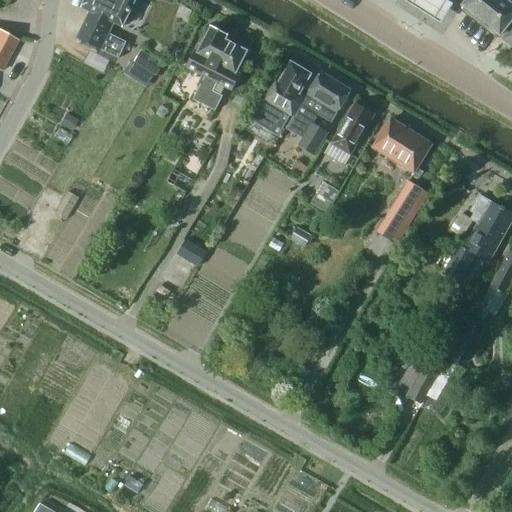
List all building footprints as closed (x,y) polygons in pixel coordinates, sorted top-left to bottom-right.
[(111,22),(123,27),(135,0),(84,0),(81,7),(90,12),(78,39),(119,58),(126,43),(106,33),(111,22)] [(453,0),(452,0),(410,0),(441,19),(453,0)] [(511,0),(466,0),(461,6),(464,8),(461,12),(494,39),(498,35),(500,36),(511,21),(511,0)] [(234,72),(245,52),(224,41),(227,35),(210,27),(196,54),(194,53),(187,67),(205,77),(193,100),(196,101),(191,111),(208,120),(213,110),(214,111),(222,96),(213,91),(217,83),(232,91),(240,75),(234,72)] [(511,27),(503,39),(511,45),(511,27)] [(0,71),(0,72),(17,41),(0,32),(0,71)] [(134,61),(156,74),(164,60),(142,47),(134,61)] [(287,110),(291,113),(302,96),(298,94),(311,74),(290,62),(278,81),(275,79),(250,120),(273,133),(287,110)] [(330,123),(336,113),(350,91),(320,73),(287,128),(302,137),(297,145),(315,156),(329,132),(313,123),(318,115),(330,123)] [(150,118),(162,97),(149,89),(136,110),(150,118)] [(331,143),(350,155),(374,114),(356,103),(331,143)] [(71,131),(78,120),(66,114),(60,125),(71,131)] [(413,173),(431,145),(390,119),(372,148),(397,163),(397,168),(405,173),(409,171),(413,173)] [(254,181),(273,147),(262,141),(253,159),(242,153),(233,169),(254,181)] [(339,191),(324,182),(311,204),(326,213),(339,191)] [(409,182),(377,232),(397,245),(429,194),(409,182)] [(68,191),(55,212),(67,219),(79,197),(68,191)] [(464,250),(459,247),(443,274),(459,283),(474,256),(487,264),(511,219),(511,215),(491,203),(491,204),(480,197),(471,213),(477,216),(473,222),(478,225),(464,250)] [(311,235),(297,227),(291,239),(304,247),(311,235)] [(186,240),(177,255),(198,268),(207,253),(186,240)] [(511,253),(507,251),(488,285),(503,294),(511,277),(511,253)] [(456,345),(466,351),(489,313),(478,307),(473,316),(456,345)] [(427,395),(428,396),(437,401),(466,351),(456,345),(444,366),(427,395)] [(427,395),(444,366),(430,358),(407,396),(422,405),(428,396),(427,395)] [(117,390),(129,395),(136,378),(125,373),(117,390)]
